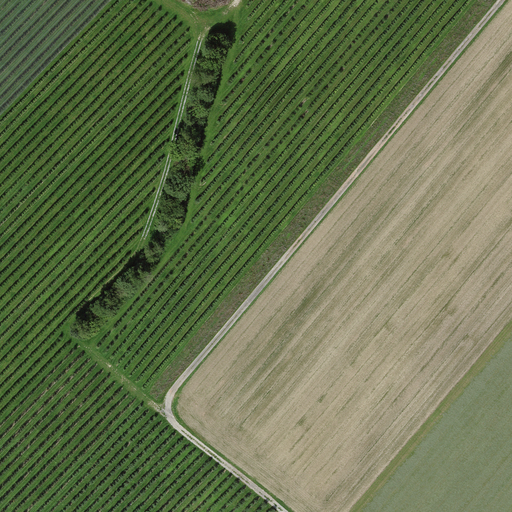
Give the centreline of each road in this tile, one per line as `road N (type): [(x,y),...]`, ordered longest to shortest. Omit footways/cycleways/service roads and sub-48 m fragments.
road 1 (track): [(283,511),(156,409),(502,0)]
road 2 (track): [(244,0),(174,249),(83,346),(156,409)]
